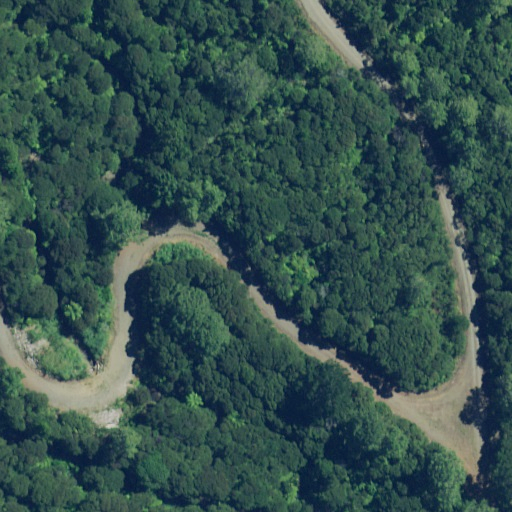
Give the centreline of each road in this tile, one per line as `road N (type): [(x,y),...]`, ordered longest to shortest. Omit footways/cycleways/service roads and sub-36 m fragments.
road 1 (track): [(0,302),(23,369),(42,387),(99,392),(127,359),(127,274),(135,252),(150,240),(203,235),(332,357),(478,473)]
road 2 (track): [(311,0),(400,91),(451,176),(485,343),(478,473)]
